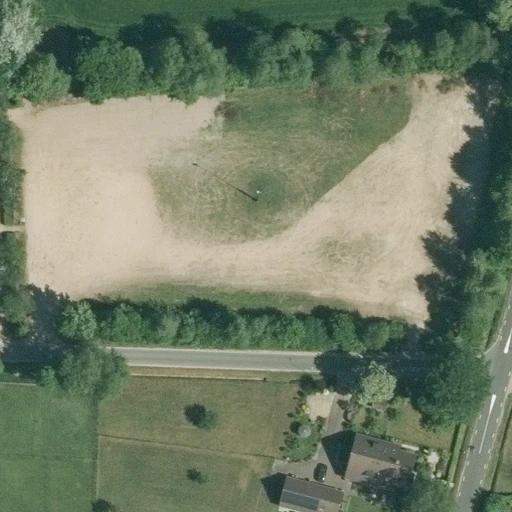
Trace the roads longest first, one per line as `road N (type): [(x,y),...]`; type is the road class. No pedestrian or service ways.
road 1 (unclassified): [(503,364),(0,350)]
road 2 (unclassified): [(464,511),(503,364)]
